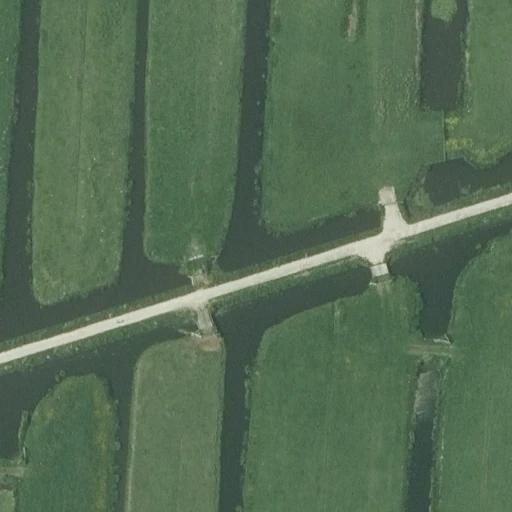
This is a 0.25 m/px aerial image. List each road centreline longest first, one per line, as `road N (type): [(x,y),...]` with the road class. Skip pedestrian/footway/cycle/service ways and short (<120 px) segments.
road 1 (track): [(0,359),(511,201)]
road 2 (track): [(493,414),(496,380),(481,359),(408,351),(372,245)]
road 3 (track): [(396,238),(387,204),(389,156),(401,135),(463,135),(511,116)]
